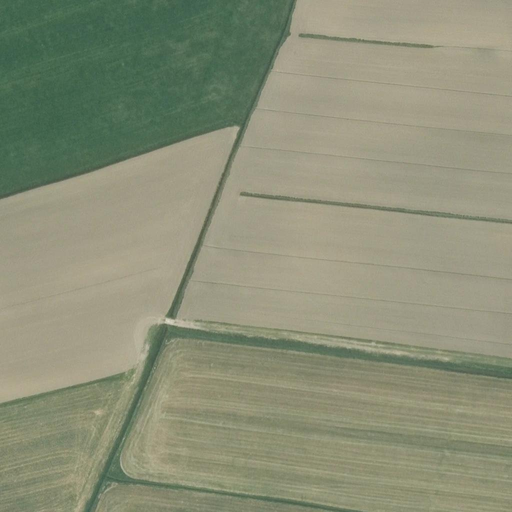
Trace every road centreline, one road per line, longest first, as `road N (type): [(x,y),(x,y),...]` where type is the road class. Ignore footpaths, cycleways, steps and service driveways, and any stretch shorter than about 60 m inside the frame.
road 1 (track): [(141,372),(154,321),(286,0)]
road 2 (track): [(141,372),(79,511)]
